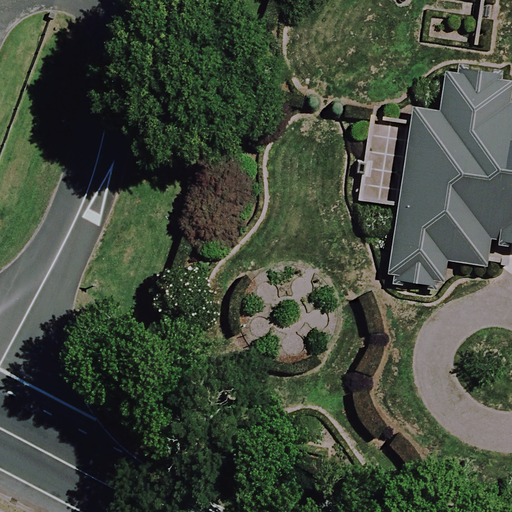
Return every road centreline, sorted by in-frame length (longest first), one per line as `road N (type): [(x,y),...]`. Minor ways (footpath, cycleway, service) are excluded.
road 1 (residential): [(0,360),(64,241),(101,150),(144,0)]
road 2 (residential): [(0,427),(159,511)]
